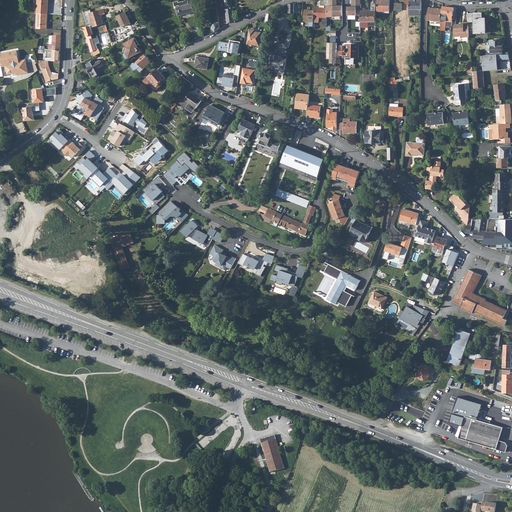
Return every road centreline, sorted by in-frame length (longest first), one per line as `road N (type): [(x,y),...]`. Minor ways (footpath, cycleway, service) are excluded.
road 1 (secondary): [(0,288),(407,443)]
road 2 (residential): [(165,57),(214,92),(338,143),(392,175),(475,249),(511,261)]
road 3 (residential): [(165,57),(294,0)]
